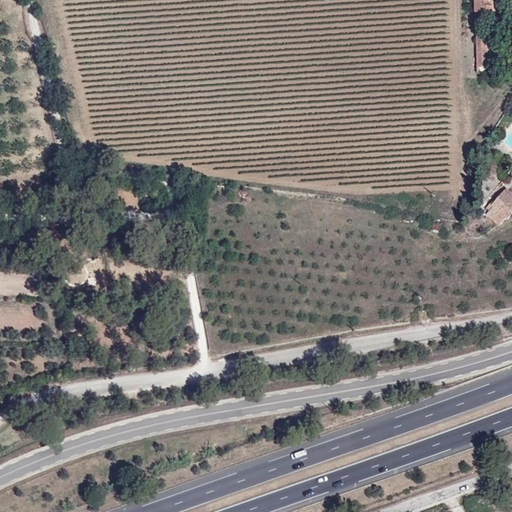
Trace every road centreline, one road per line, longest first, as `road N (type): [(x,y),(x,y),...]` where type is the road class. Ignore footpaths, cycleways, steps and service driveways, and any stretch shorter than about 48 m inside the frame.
road 1 (secondary): [(511,351),(396,381),(147,424),(0,476)]
road 2 (unclassified): [(30,0),(67,161),(141,175),(178,200),(205,367)]
road 3 (motorway): [(511,383),(159,511)]
road 4 (unclassified): [(511,313),(205,367)]
road 5 (motorway): [(245,511),(511,415)]
road 6 (unclassified): [(205,367),(42,391),(0,415)]
road 7 (unclassified): [(511,469),(384,511)]
